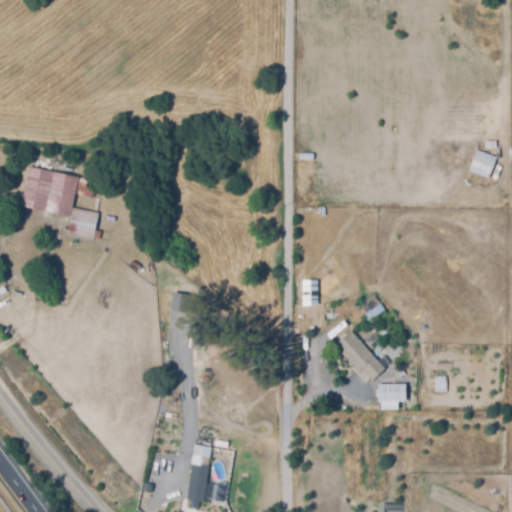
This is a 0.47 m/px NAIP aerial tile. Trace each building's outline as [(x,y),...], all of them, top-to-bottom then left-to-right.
[(482,148),(482,141),(492,140),(493,147),(482,148)] [(487,176),(467,169),(468,166),(465,164),(469,152),(473,153),(475,150),(494,156),(487,176)] [(92,196),(76,193),(80,176),(88,177),(87,186),(94,187),(92,196)] [(39,196),(35,193),(34,194),(28,190),(33,185),(37,188),(39,187),(37,186),(41,181),(49,186),(44,193),(42,191),(39,196)] [(96,236),(72,232),(76,207),(100,212),(96,236)] [(52,280),(57,278),(63,293),(58,295),(52,280)] [(190,310),(174,308),(176,294),(191,295),(190,310)] [(368,379),(357,367),(355,369),(332,344),(347,330),(380,367),(368,379)] [(393,375),(390,372),(400,363),(403,367),(393,375)] [(433,391),(433,376),(443,376),(443,390),(433,391)] [(374,399),(374,383),(400,382),(401,398),(374,399)] [(206,501),(189,498),(197,444),(213,446),(210,466),(211,466),(206,501)] [(160,480),(149,478),(151,468),(162,470),(160,480)]
